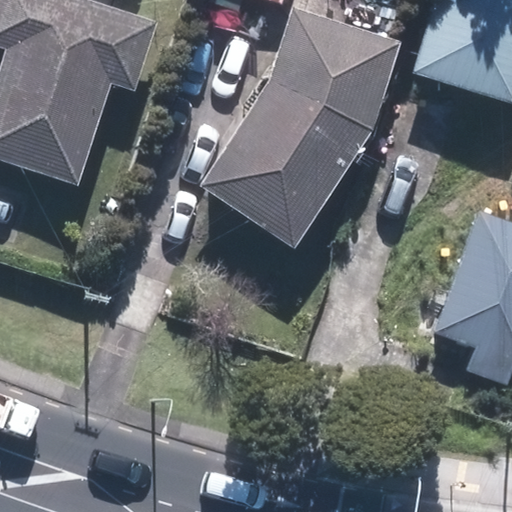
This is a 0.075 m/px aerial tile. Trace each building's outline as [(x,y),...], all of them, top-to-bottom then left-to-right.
[(0,0),(0,173),(65,194),(97,92),(122,100),(144,29),(50,0),(0,0)] [(234,0),(272,12),(275,0),(234,0)] [(498,116),(511,72),(511,0),(426,0),(398,83),(498,116)] [(276,258),(358,139),(385,51),(278,19),(257,88),(184,195),(276,258)] [(498,390),(506,367),(511,368),(511,233),(466,218),(424,338),(466,353),(457,376),(498,390)]
